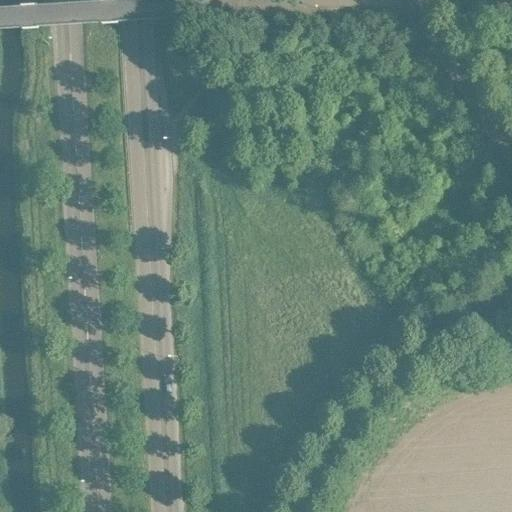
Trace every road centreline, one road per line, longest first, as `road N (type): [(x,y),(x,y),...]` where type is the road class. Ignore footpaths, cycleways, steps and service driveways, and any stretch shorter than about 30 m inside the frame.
road 1 (secondary): [(65,0),(97,511)]
road 2 (secondary): [(168,511),(136,0)]
